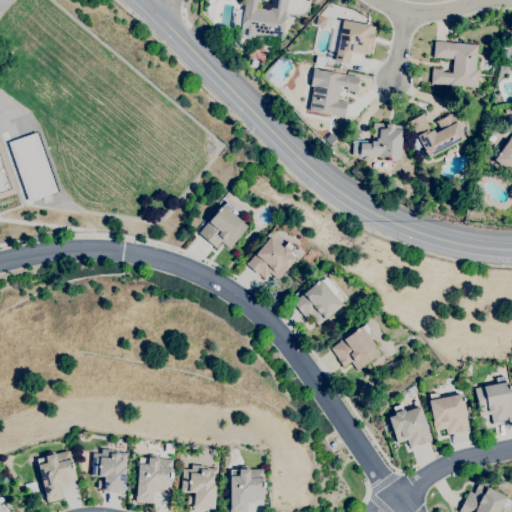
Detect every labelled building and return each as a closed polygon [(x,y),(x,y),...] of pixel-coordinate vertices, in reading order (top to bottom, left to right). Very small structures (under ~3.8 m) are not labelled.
[(278,46),(266,44),(267,38),(250,36),(250,39),(238,37),(239,35),(232,34),(234,26),(232,25),(233,16),(235,17),(236,8),(243,10),(244,0),(260,0),(260,1),(257,0),(256,7),(270,9),(271,0),(286,0),(281,38),(280,38),(278,46)] [(348,63),(327,59),(333,28),(324,26),(324,27),(314,25),(316,16),(374,28),(369,55),(351,51),(348,63)] [(477,87),(430,83),(431,68),(442,69),(442,72),(451,73),(453,58),(432,57),(434,41),(477,45),(475,69),(478,69),(477,87)] [(269,82),(263,76),(268,72),(266,71),(278,58),(286,60),(285,62),(279,61),(269,72),(274,76),(269,82)] [(343,117),(308,110),(313,86),(309,86),(313,68),(358,77),(355,92),(346,90),(346,87),(339,86),(336,99),(346,101),(343,117)] [(428,157),(425,151),(424,151),(423,150),(424,150),(422,147),(416,151),(412,141),(417,138),(408,121),(422,114),(431,130),(432,129),(434,133),(440,130),(436,121),(438,120),(437,118),(441,116),(442,118),(445,116),(444,115),(448,113),(449,114),(451,113),(452,114),(457,111),(464,124),(458,128),(464,138),(428,157)] [(399,159),(390,159),(390,157),(351,155),(352,140),(372,141),(373,123),(385,123),(385,125),(401,125),(399,159)] [(28,201),(8,142),(36,132),(57,191),(28,201)] [(511,173),(493,160),(497,154),(498,152),(498,153),(511,134),(511,173)] [(0,198),(0,140),(18,192),(0,198)] [(499,149),(495,145),(498,140),(503,144),(499,149)] [(229,248),(220,241),(215,248),(198,233),(217,211),(216,210),(218,207),(219,208),(221,205),(222,205),(226,201),(234,207),(230,212),(247,226),(229,248)] [(277,279),(269,272),(264,278),(258,273),(257,274),(245,264),(269,236),(281,247),(287,241),(294,247),(289,253),(295,258),(277,279)] [(318,325),(310,317),(307,319),(293,303),(314,284),(313,283),(316,281),(319,279),(335,296),(339,293),(345,299),(340,303),(341,305),(318,325)] [(357,370),(350,361),(343,366),(337,359),(338,358),(330,348),(354,331),(353,330),(356,328),(360,326),(360,327),(365,323),(371,331),(366,335),(379,353),(357,370)] [(492,423),(490,414),(479,416),(474,387),(496,383),(495,378),(504,376),(505,382),(507,381),(511,407),(511,418),(500,420),(501,421),(492,423)] [(446,433),(445,428),(434,430),(428,400),(429,399),(428,394),(437,392),(438,398),(461,394),(461,397),(462,397),(463,400),(462,401),(468,429),(454,432),(446,433)] [(409,447),(406,439),(396,443),(387,417),(394,415),(393,412),(394,412),(392,406),(400,404),(403,412),(419,406),(426,426),(431,440),(417,445),(416,444),(409,447)] [(172,453),(164,453),(165,443),(173,444),(172,453)] [(187,459),(181,450),(188,445),(195,453),(187,459)] [(123,493),(102,491),(103,489),(97,489),(98,477),(90,476),(92,453),(100,453),(101,449),(113,449),(113,451),(126,452),(123,493)] [(46,502),(36,459),(44,457),(44,456),(54,454),(68,450),(70,459),(71,459),(76,480),(66,482),(67,485),(60,487),(62,498),(59,499),(60,499),(49,502),(49,501),(46,502)] [(151,499),(141,499),(141,498),(135,497),(138,458),(147,458),(147,454),(157,455),(157,458),(172,459),(171,472),(172,473),(171,478),(171,477),(170,489),(160,489),(159,492),(152,491),(151,499)] [(206,507),(192,506),(193,504),(187,504),(187,496),(193,496),(193,493),(181,492),(182,468),(190,469),(191,464),(203,465),(203,468),(216,469),(215,483),(213,505),(206,505),(206,507)] [(235,511),(235,509),(230,509),(229,470),(238,470),(238,467),(248,467),(248,469),(263,469),(263,482),(264,482),(264,487),(262,487),(263,499),(253,499),(253,502),(246,502),(246,511),(235,511)] [(498,511),(460,511),(458,511),(468,491),(472,493),(477,483),(506,497),(505,499),(510,501),(506,509),(501,507),(498,511)]
